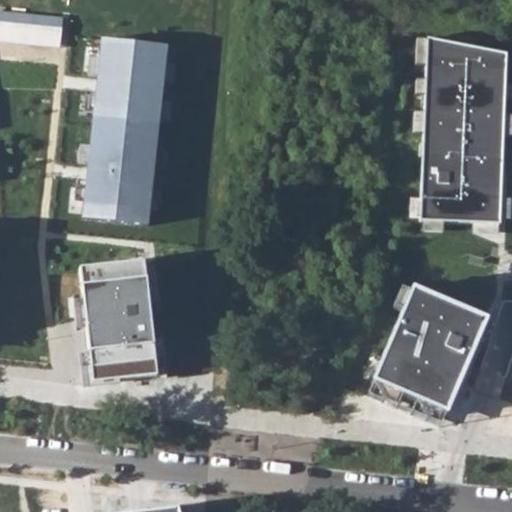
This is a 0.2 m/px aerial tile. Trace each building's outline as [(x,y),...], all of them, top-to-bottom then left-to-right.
[(66,14),(0,11),(0,36),(65,39),(66,14)] [(95,39),(69,209),(152,216),(169,48),(95,39)] [(503,240),(506,53),(428,40),(426,235),(503,240)] [(172,379),(152,263),(66,257),(83,394),(172,379)] [(490,320),(418,287),(376,377),(447,410),(490,320)]
